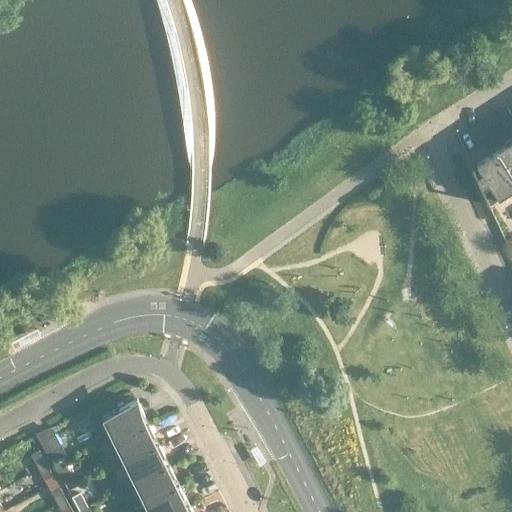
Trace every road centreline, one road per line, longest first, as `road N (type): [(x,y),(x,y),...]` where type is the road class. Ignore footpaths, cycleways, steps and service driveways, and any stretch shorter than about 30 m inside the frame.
road 1 (residential): [(0,426),(96,372),(148,366),(191,398),(246,511)]
road 2 (residential): [(511,309),(430,130),(511,79)]
